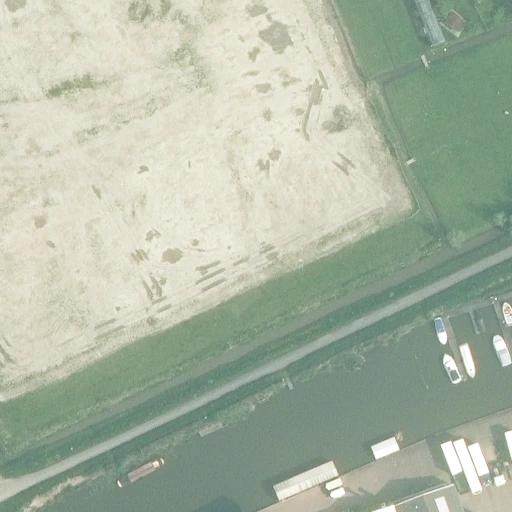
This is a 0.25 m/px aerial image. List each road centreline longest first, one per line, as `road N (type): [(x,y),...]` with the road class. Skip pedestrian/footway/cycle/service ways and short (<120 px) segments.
road 1 (unclassified): [(511,253),(0,495)]
road 2 (residential): [(367,145),(511,74)]
road 3 (residential): [(305,0),(367,145)]
